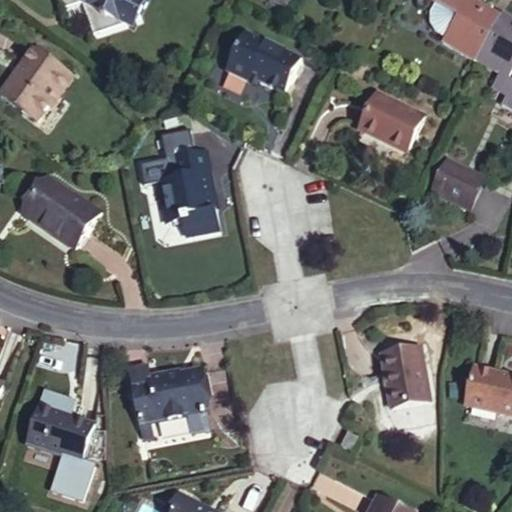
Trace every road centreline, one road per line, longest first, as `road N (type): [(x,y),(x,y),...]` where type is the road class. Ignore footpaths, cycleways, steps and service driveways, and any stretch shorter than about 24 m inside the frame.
road 1 (residential): [(288,305),(177,326),(97,324),(0,285)]
road 2 (residential): [(511,296),(460,284),(288,305)]
road 3 (residential): [(288,305),(302,392),(290,424)]
